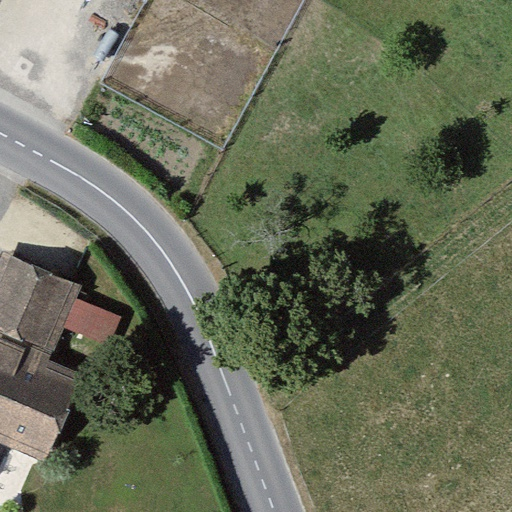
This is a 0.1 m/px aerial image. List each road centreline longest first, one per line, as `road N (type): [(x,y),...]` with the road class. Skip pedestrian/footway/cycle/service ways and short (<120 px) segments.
road 1 (tertiary): [(276,511),(174,265),(97,195),(0,136)]
road 2 (unknown): [(9,141),(89,0)]
